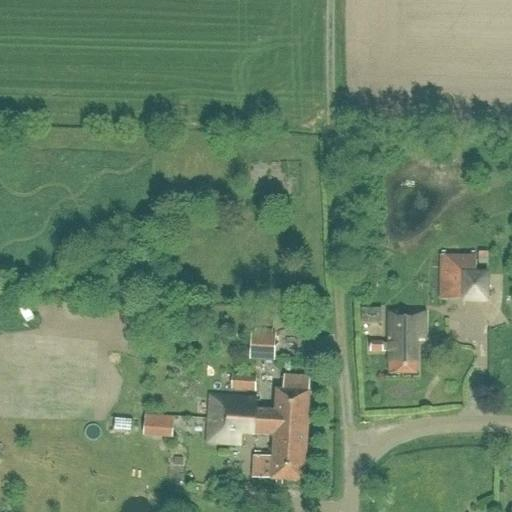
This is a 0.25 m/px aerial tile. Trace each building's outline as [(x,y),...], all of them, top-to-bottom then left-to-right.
[(260,184),(276,186),(277,171),(261,169),(260,184)] [(439,257),(439,290),(461,290),(461,305),(490,305),(490,273),(476,273),(476,257),(439,257)] [(425,340),(425,314),(389,313),(389,347),(383,347),(383,344),(370,343),(370,352),(383,352),(389,352),(389,375),(417,375),(417,340),(425,340)] [(252,334),(251,342),(250,361),(274,363),(276,335),(272,335),(272,331),(256,330),(255,334),(252,334)] [(254,393),(254,378),(234,376),(233,392),(254,393)] [(241,446),(242,435),(274,437),(271,481),(304,483),(310,394),(309,394),(310,379),(284,377),(283,392),(277,392),(276,413),(256,411),(257,400),(211,398),(208,444),(241,446)] [(143,430),(171,433),(173,418),(145,416),(143,430)]
